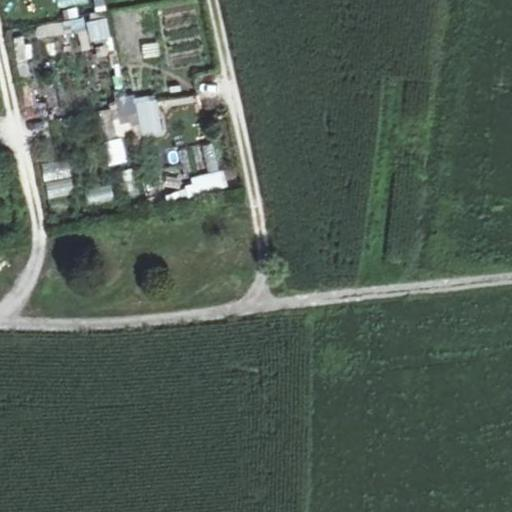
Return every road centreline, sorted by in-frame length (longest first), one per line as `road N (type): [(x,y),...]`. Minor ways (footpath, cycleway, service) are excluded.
road 1 (unclassified): [(511,274),(150,324),(0,328)]
road 2 (track): [(215,0),(257,196),(265,272),(254,310)]
road 3 (track): [(0,51),(37,221),(35,262),(0,315)]
